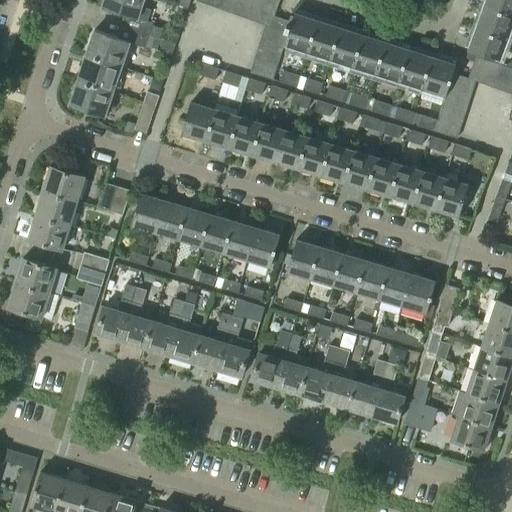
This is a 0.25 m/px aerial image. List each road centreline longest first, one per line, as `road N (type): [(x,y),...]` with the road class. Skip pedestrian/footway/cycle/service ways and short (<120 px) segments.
road 1 (residential): [(508,493),(0,338)]
road 2 (residential): [(511,268),(29,121)]
road 3 (residential): [(0,427),(277,511)]
road 4 (residential): [(29,121),(69,0)]
